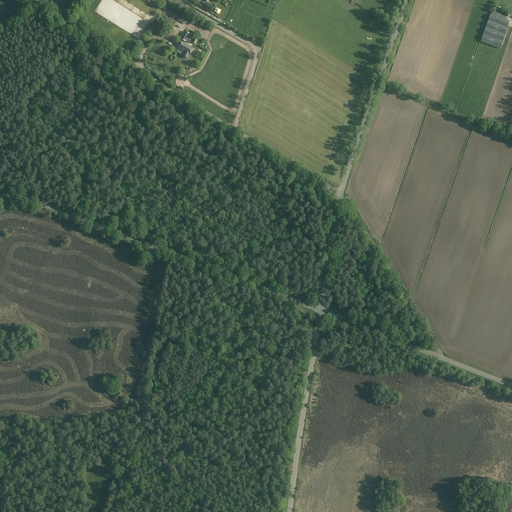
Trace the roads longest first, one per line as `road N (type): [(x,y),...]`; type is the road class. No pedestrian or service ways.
road 1 (track): [(37,0),(74,34),(340,193)]
road 2 (unclassified): [(321,310),(38,202),(0,196)]
road 3 (unclassified): [(321,310),(340,193),(407,0)]
road 4 (unclassified): [(511,385),(321,310)]
road 5 (unclassified): [(289,511),(321,310)]
road 6 (track): [(172,253),(139,398),(94,414)]
road 7 (track): [(443,358),(340,197)]
road 8 (track): [(234,130),(255,52),(183,0)]
